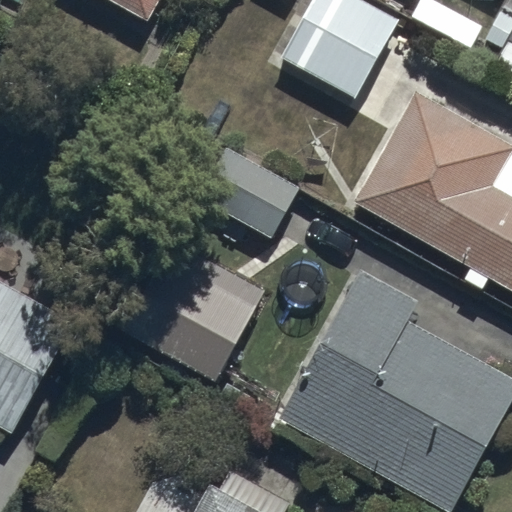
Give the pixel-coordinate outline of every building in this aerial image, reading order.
[(100,0),(145,25),(158,0),(100,0)] [(358,0),(309,0),(278,59),(353,99),(395,20),(358,0)] [(511,27),(492,65),(511,75),(511,27)] [(348,203),(511,293),(511,143),(411,88),(348,203)] [(270,240),(296,187),(238,159),(212,211),(270,240)] [(113,331),(216,383),(262,293),(159,241),(113,331)] [(269,418),(438,511),(448,511),(511,397),(511,360),(351,271),(269,418)] [(0,431),(9,436),(72,322),(0,283),(0,431)] [(190,511),(267,511),(208,479),(190,511)]
